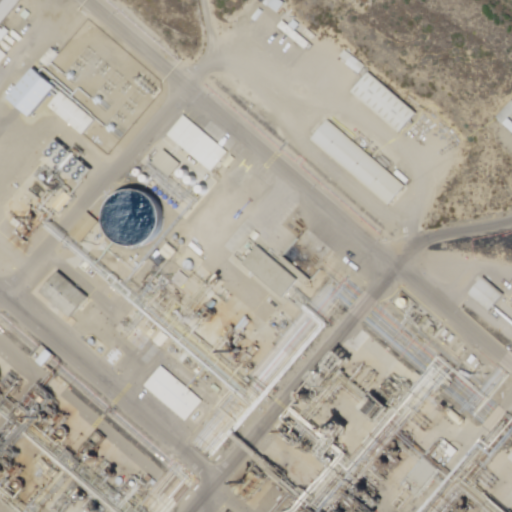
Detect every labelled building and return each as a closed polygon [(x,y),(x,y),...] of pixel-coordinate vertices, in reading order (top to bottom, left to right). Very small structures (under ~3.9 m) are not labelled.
[(19,0),(5,0),(0,6),(0,26),(1,27),(22,2),(19,0)] [(33,20),(26,14),(5,40),(12,46),(33,20)] [(34,65),(55,85),(28,114),(7,95),(34,65)] [(398,134),(349,92),(367,72),(415,114),(398,134)] [(61,93),(48,108),(81,137),(94,122),(61,93)] [(511,102),(511,116),(504,125),(497,118),(511,102)] [(184,117),(167,136),(217,180),(234,161),(184,117)] [(328,120),(405,187),(388,207),(311,140),(328,120)] [(162,150),(181,165),(171,178),(152,163),(162,150)] [(155,192),(114,185),(105,239),(146,246),(155,192)] [(80,245),(68,235),(87,213),(98,223),(80,245)] [(258,248),(243,266),(283,300),(298,282),(258,248)] [(57,273),(39,294),(69,321),(88,299),(57,273)] [(466,296),(479,278),(502,295),(489,313),(466,296)] [(161,369),(145,388),(185,421),(201,402),(161,369)]
